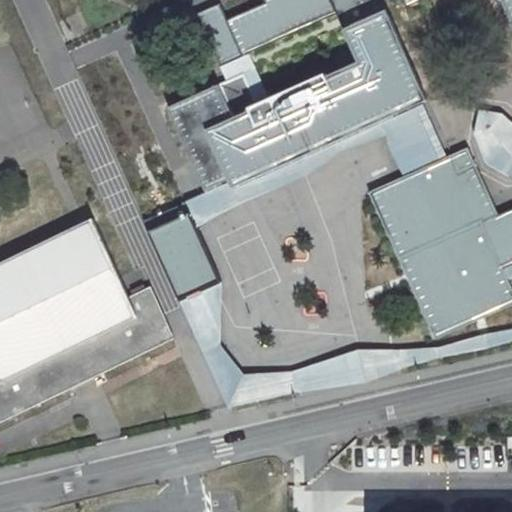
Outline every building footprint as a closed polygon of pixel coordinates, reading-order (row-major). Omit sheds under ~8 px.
[(399,0),(401,3),(408,0),(262,0),(265,5),(227,21),(220,4),(197,15),(221,67),(338,15),(344,29),(387,10),(382,0),(399,0)] [(511,0),(500,0),(511,26),(511,0)] [(387,10),(344,29),(359,62),(327,77),(334,91),(373,73),(393,117),(422,103),(428,101),(387,10)] [(334,91),(327,77),(325,72),(255,102),(243,74),(219,85),(230,111),(233,118),(250,110),(257,126),(334,91)] [(257,126),(214,145),(229,180),(233,189),(393,117),(373,73),(334,91),(257,126)] [(219,85),(168,108),(206,191),(229,180),(214,145),(257,126),(250,110),(233,118),(230,111),(219,85)] [(229,180),(206,191),(186,202),(191,214),(197,227),(220,213),(310,174),(345,149),(384,137),(404,177),(448,157),(422,103),(393,117),(233,189),(229,180)] [(511,287),(503,267),(482,223),(498,215),(474,164),(467,148),(448,157),(404,177),(369,193),(436,339),(511,305),(511,287)] [(511,208),(498,215),(482,223),(503,267),(511,263),(511,208)] [(197,227),(191,214),(149,233),(179,300),(221,281),(197,227)] [(92,220),(0,264),(0,423),(75,387),(94,378),(175,340),(151,288),(130,299),(92,220)] [(221,346),(221,281),(179,300),(226,406),(364,384),(445,356),(486,349),(511,342),(511,328),(490,332),(442,347),(357,349),(290,372),(253,377),(221,346)] [(94,378),(75,387),(80,398),(99,388),(94,378)]
